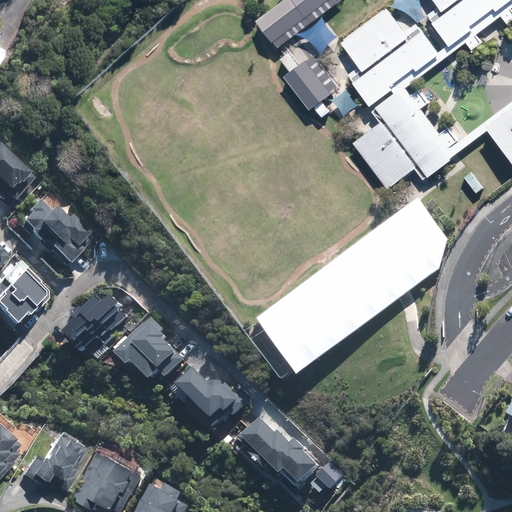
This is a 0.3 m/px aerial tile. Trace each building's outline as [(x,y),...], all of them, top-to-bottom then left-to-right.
[(284,0),(260,19),(281,46),(340,0),(284,0)] [(430,23),(448,47),(470,30),(468,27),(492,8),(494,12),(509,0),(431,0),(437,7),(427,15),(432,22),(430,23)] [(351,82),(369,106),(391,89),(389,86),(413,68),(416,71),(438,54),(418,26),(417,27),(413,23),(403,30),(385,7),(340,42),(358,66),(348,74),(353,81),(351,82)] [(505,23),(511,18),(511,12),(509,9),(500,16),(505,23)] [(470,49),(480,43),(474,35),(465,42),(470,49)] [(317,52),(287,73),(311,107),(341,86),(317,52)] [(417,90),(409,96),(419,109),(427,103),(417,90)] [(379,123),(352,143),(386,188),(413,168),(422,179),(449,159),(433,138),(429,140),(410,116),(414,114),(396,91),(370,111),(379,123)] [(511,107),(485,128),(511,163),(511,107)] [(446,128),(438,134),(448,147),(456,141),(446,128)] [(34,171),(0,140),(0,196),(9,204),(15,197),(17,199),(37,177),(33,173),(34,171)] [(88,237),(94,231),(74,212),(71,216),(58,204),(53,210),(42,199),(30,211),(33,213),(21,225),(50,253),(52,251),(67,265),(72,261),(72,262),(85,249),(85,248),(92,241),(88,237)] [(446,246),(417,206),(253,325),(284,368),(446,246)] [(0,244),(0,267),(11,256),(5,251),(6,250),(0,244)] [(42,281),(20,261),(0,282),(0,307),(17,324),(27,314),(28,316),(36,309),(38,311),(50,298),(49,291),(41,282),(42,281)] [(72,321),(58,334),(77,355),(82,350),(90,359),(121,329),(118,326),(128,316),(122,309),(116,315),(114,312),(117,309),(114,306),(117,303),(108,293),(99,301),(93,294),(68,317),(72,321)] [(176,350),(175,351),(163,339),(166,336),(161,331),(164,329),(151,316),(144,323),(143,321),(113,351),(126,363),(131,359),(148,376),(155,369),(163,376),(183,356),(176,350)] [(233,415),(246,403),(225,382),(221,385),(219,383),(220,380),(207,380),(207,381),(192,366),(175,382),(189,396),(184,401),(212,428),(229,411),(233,415)] [(259,417),(241,435),(278,473),(284,468),(299,483),(317,466),(303,451),(306,448),(295,438),(290,442),(278,430),(275,433),(259,417)] [(0,475),(14,459),(8,454),(13,449),(5,443),(4,444),(0,440),(0,475)] [(28,479),(39,485),(44,477),(57,484),(54,490),(64,495),(79,467),(76,465),(83,451),(70,444),(67,448),(51,440),(39,463),(29,457),(19,476),(27,480),(28,479)] [(134,472),(133,474),(97,454),(71,497),(78,501),(77,504),(89,511),(94,511),(98,506),(107,511),(113,511),(114,511),(121,511),(143,478),(134,472)] [(160,490),(150,483),(134,511),(185,511),(188,506),(177,499),(181,492),(164,483),(160,490)]
